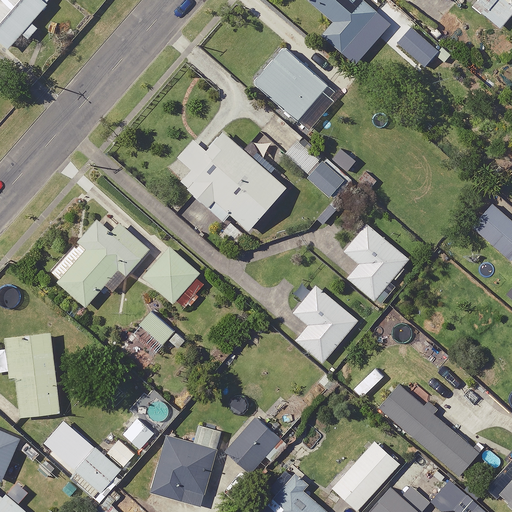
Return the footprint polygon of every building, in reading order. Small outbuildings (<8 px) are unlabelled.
[(0,0),(0,40),(11,50),(53,0),(0,0)] [(378,12),(364,0),(305,0),(331,22),(320,35),(342,53),(378,12)] [(511,0),(468,0),(501,28),(511,15),(511,0)] [(254,86),(298,121),(328,84),(284,49),(254,86)] [(249,231),(287,188),(222,132),(204,153),(212,159),(186,189),(209,208),(214,202),(249,231)] [(287,153),(308,172),(320,159),(298,140),(287,153)] [(345,179),(323,160),(308,177),(330,196),(345,179)] [(374,197),(356,182),(343,197),(361,212),(374,197)] [(440,206),(431,186),(416,193),(425,213),(440,206)] [(412,200),(396,188),(384,203),(400,215),(412,200)] [(511,259),(511,218),(493,203),(472,228),(510,261),(511,259)] [(126,276),(149,249),(119,223),(112,231),(98,218),(77,242),(86,250),(57,283),(86,309),(120,270),(126,276)] [(346,277),(374,300),(409,257),(366,223),(343,252),(357,263),(346,277)] [(201,273),(170,246),(143,277),(174,304),(201,273)] [(360,320),(315,284),(292,313),(306,325),(295,339),(324,363),(360,320)] [(175,329),(151,308),(139,322),(163,343),(175,329)] [(511,348),(511,342),(505,330),(484,341),(493,359),(511,348)] [(61,413),(52,332),(5,337),(10,379),(16,378),(20,418),(61,413)] [(158,359),(144,346),(130,361),(145,374),(158,359)] [(480,452),(400,383),(379,408),(459,477),(480,452)] [(247,389),(229,388),(228,404),(246,406),(247,389)] [(454,392),(440,411),(451,419),(465,400),(454,392)] [(281,438),(257,417),(227,452),(251,473),(281,438)] [(0,479),(3,480),(21,438),(0,429),(0,479)] [(168,433),(151,491),(202,505),(218,447),(168,433)] [(139,454),(119,437),(108,451),(128,468),(139,454)] [(400,462),(375,440),(332,489),(358,511),(400,462)] [(102,492),(123,468),(97,446),(76,470),(102,492)] [(296,472),(261,511),(330,511),(303,489),(309,483),(296,472)] [(493,511),(453,482),(434,507),(441,511),(493,511)] [(420,511),(391,486),(368,511),(420,511)] [(19,511),(0,495),(0,511),(19,511)]
